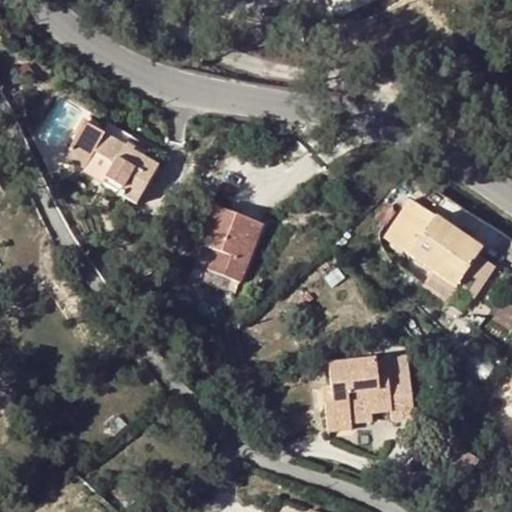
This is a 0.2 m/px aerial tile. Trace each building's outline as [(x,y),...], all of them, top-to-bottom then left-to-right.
[(82,126),(64,159),(82,170),(91,154),(111,166),(99,186),(133,207),(154,170),(82,126)] [(56,172),(48,175),(52,183),(60,180),(56,172)] [(199,249),(213,254),(206,273),(238,285),(260,228),(214,210),(199,249)] [(455,289),(475,259),(480,251),(432,218),(407,256),(455,289)] [(490,269),(475,259),(455,289),(471,299),(490,269)] [(331,405),(323,405),(327,434),(349,431),(348,421),(370,418),(369,415),(390,412),(391,423),(413,421),(404,358),(327,367),(330,388),(331,405)] [(330,388),(321,389),(323,405),(331,405),(330,388)] [(438,467),(462,483),(477,463),(452,446),(438,467)]
